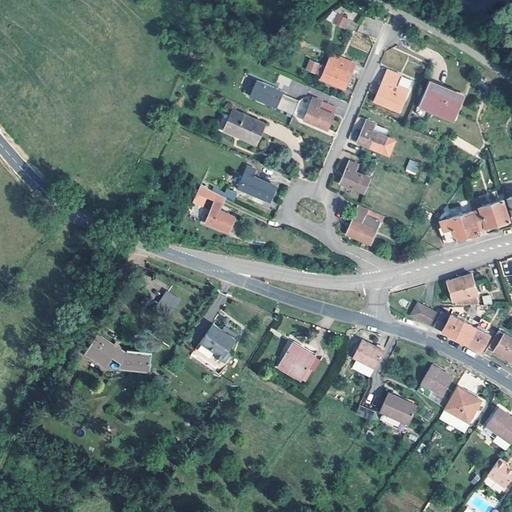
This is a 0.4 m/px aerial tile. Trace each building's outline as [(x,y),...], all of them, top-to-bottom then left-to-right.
[(338,10),(332,7),(332,8),(329,15),(335,18),(338,10)] [(350,15),(338,10),(335,18),(347,23),(350,15)] [(337,60),(329,57),(326,64),(325,63),(319,78),(342,88),(352,64),(337,58),(337,60)] [(322,66),(317,65),(314,73),(319,75),(322,66)] [(399,74),(385,69),(372,100),(396,110),(402,95),(398,93),(400,85),(395,83),(399,74)] [(255,78),(248,95),(284,110),(290,96),(281,92),(282,90),(255,78)] [(463,97),(428,81),(418,106),(453,120),(463,97)] [(297,99),(290,96),(284,110),(291,114),(297,99)] [(334,107),(311,98),(309,104),(308,104),(302,118),(325,128),(334,107)] [(262,122),(238,111),(227,131),(253,143),(262,122)] [(373,123),(365,120),(362,128),(361,127),(356,141),(387,154),(393,140),(383,136),(385,130),(372,125),(373,123)] [(417,174),(419,161),(408,160),(406,172),(417,174)] [(356,164),(348,161),(345,168),(344,168),(338,182),(362,192),(368,178),(353,171),(356,164)] [(254,170),(247,167),(244,174),(243,174),(237,188),(268,201),(273,187),(251,177),(254,170)] [(221,196),(199,185),(195,193),(203,197),(213,201),(211,208),(210,207),(205,223),(229,232),(234,216),(229,214),(231,208),(221,204),(224,197),(221,196)] [(235,193),(225,188),(221,196),(224,197),(232,201),(235,193)] [(195,193),(190,202),(200,205),(203,197),(195,193)] [(467,200),(471,211),(476,229),(508,220),(501,200),(480,206),(477,197),(467,200)] [(367,209),(358,205),(352,219),(351,219),(345,234),(369,244),(379,222),(365,215),(367,209)] [(477,232),(476,229),(471,211),(458,215),(465,235),(477,232)] [(446,241),(465,235),(458,215),(439,221),(442,233),(440,234),(440,236),(443,235),(446,241)] [(476,294),(470,274),(446,281),(452,301),(454,300),(455,304),(468,305),(478,304),(475,295),(476,294)] [(173,301),(161,293),(154,304),(167,312),(173,301)] [(483,305),(492,304),(490,294),(482,296),(483,305)] [(435,313),(416,302),(409,315),(428,325),(435,313)] [(435,329),(438,330),(441,331),(449,316),(439,311),(436,318),(430,327),(435,329)] [(441,331),(454,338),(463,321),(450,314),(449,316),(441,331)] [(475,327),(466,344),(480,351),(489,334),(483,331),(487,323),(480,318),(475,327)] [(233,334),(210,319),(198,338),(214,349),(212,351),(222,358),(228,348),(226,346),(233,334)] [(454,338),(466,344),(475,327),(463,321),(454,338)] [(511,360),(511,338),(497,330),(487,347),(511,362),(511,360)] [(119,353),(93,335),(78,355),(98,368),(105,358),(115,359),(115,370),(144,372),(145,356),(119,353)] [(381,352),(360,340),(350,358),(371,371),(381,352)] [(315,357),(286,341),(273,364),(295,376),(302,364),(308,368),(315,357)] [(452,377),(430,364),(420,382),(440,395),(452,377)] [(478,400),(457,388),(445,410),(466,422),(478,400)] [(404,402),(388,394),(378,412),(406,428),(416,409),(404,402)] [(418,407),(406,400),(404,402),(416,409),(418,407)] [(372,411),(360,406),(356,413),(368,419),(372,411)] [(511,439),(511,417),(498,407),(485,424),(494,431),(509,443),(511,439)] [(504,464),(498,459),(485,476),(504,489),(511,477),(511,471),(504,466),(504,464)]
